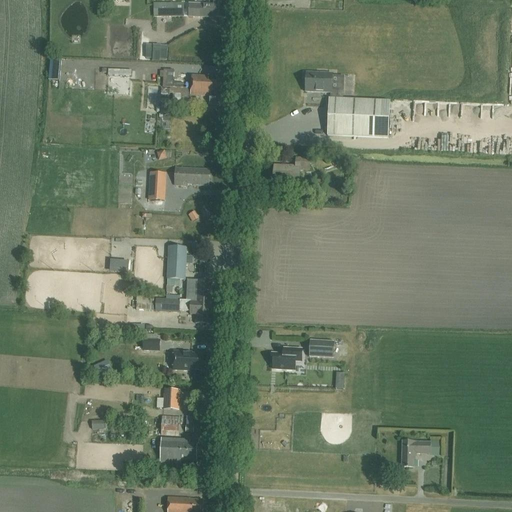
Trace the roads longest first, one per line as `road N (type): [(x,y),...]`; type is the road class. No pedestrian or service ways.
road 1 (unclassified): [(227,490),(247,0)]
road 2 (unclassified): [(227,490),(511,505)]
